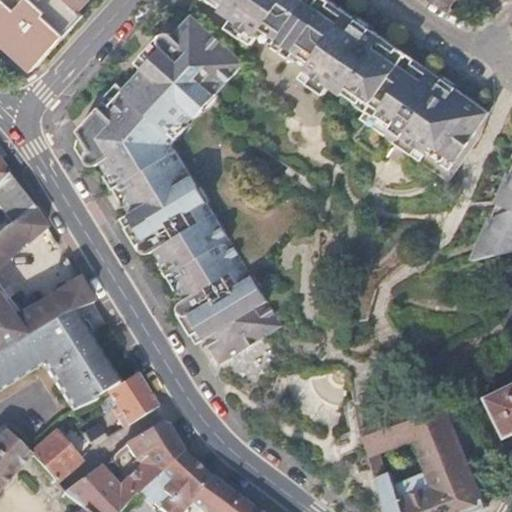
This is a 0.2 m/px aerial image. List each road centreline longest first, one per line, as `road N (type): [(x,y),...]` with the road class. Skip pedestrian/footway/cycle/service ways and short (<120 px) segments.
road 1 (residential): [(27,125),(217,443),(308,511)]
road 2 (residential): [(27,125),(42,95),(130,0)]
